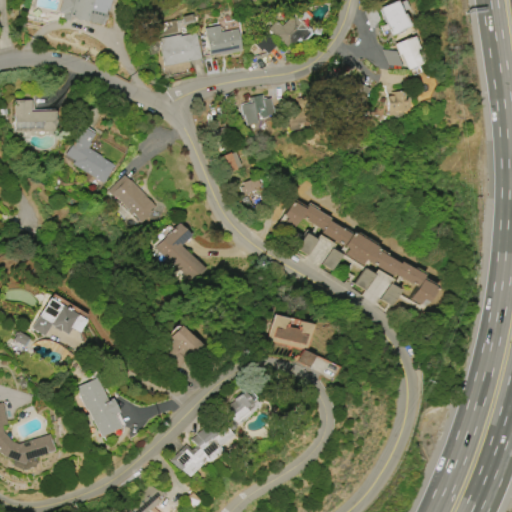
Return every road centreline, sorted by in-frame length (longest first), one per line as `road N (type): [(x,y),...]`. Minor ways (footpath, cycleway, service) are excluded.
road 1 (residential): [(345,511),(386,476),(419,408),(412,353),(397,322),(299,276),(235,233),(167,102),(49,57),(0,61)]
road 2 (residential): [(233,511),(307,457),(324,426),(313,389),(279,367),(230,375),(173,435),(121,474),(40,507),(0,479)]
road 3 (motorway): [(489,0),(506,135),(501,287),(474,407),(433,511)]
road 4 (residential): [(347,0),(338,28),(307,64),(207,84),(167,102)]
road 5 (motorway): [(470,511),(511,396)]
